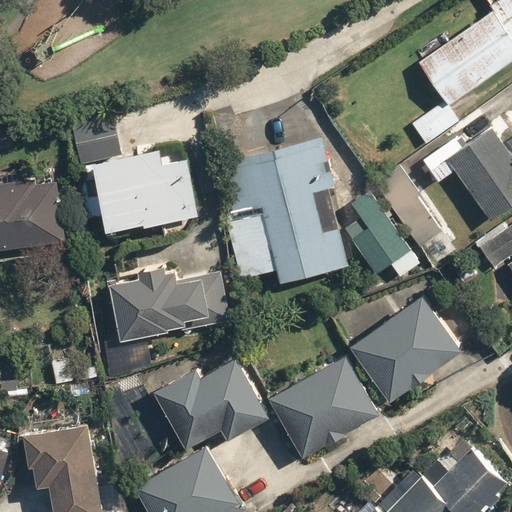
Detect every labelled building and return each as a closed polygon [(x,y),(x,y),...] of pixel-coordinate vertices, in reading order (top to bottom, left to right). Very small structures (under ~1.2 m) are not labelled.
[(511,0),(502,0),(426,57),(457,99),(511,58),(511,0)] [(428,142),(464,114),(447,92),(411,119),(428,142)] [(120,110),(76,120),(84,158),(128,148),(120,110)] [(442,179),(459,167),(497,220),(511,209),(511,135),(500,120),(476,138),(468,127),(427,158),(442,179)] [(329,135),(227,155),(250,275),(282,269),(284,279),(355,266),(329,135)] [(167,147),(104,157),(115,228),(206,214),(196,155),(169,159),(167,147)] [(369,213),(351,225),(381,269),(420,242),(374,176),(353,191),(369,213)] [(43,179),(0,183),(0,243),(70,236),(64,178),(43,180),(43,179)] [(511,222),(482,242),(498,266),(507,260),(511,267),(511,222)] [(151,270),(119,276),(128,329),(105,333),(113,372),(159,363),(153,334),(234,319),(224,269),(188,275),(186,264),(177,266),(175,257),(163,259),(167,280),(154,283),(151,270)] [(426,285),(356,340),(398,393),(468,338),(426,285)] [(353,344),(275,391),(310,449),(389,403),(353,344)] [(206,357),(160,385),(194,440),(227,420),(236,434),(278,408),(244,352),(215,370),(206,357)] [(79,353),(55,358),(61,384),(84,379),(79,353)] [(101,511),(112,510),(96,416),(83,418),(81,405),(64,407),(67,420),(33,426),(39,464),(43,463),(46,482),(61,480),(66,511),(101,511)] [(214,433),(141,480),(161,511),(214,511),(250,489),(214,433)] [(18,444),(0,438),(0,490),(4,492),(18,444)] [(479,511),(511,477),(472,440),(438,477),(426,466),(388,508),(379,500),(367,511),(479,511)]
